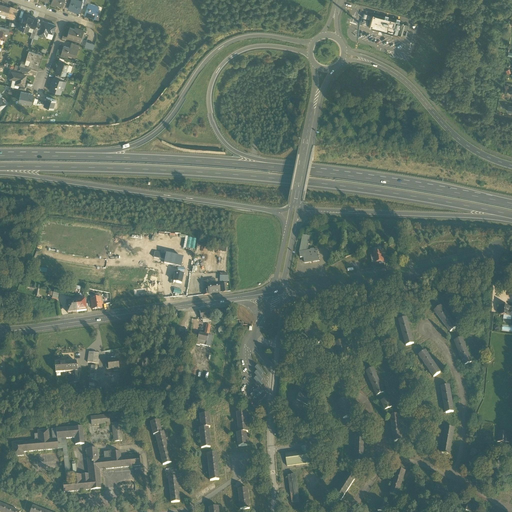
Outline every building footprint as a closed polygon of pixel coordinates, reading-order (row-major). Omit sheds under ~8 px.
[(78,11),(79,11),(80,7),(82,1),(78,0),(70,0),(68,8),(78,11)] [(100,13),(96,12),(98,7),(89,4),(88,3),(87,5),(84,13),(95,17),(98,18),(100,13)] [(10,6),(10,8),(0,4),(0,12),(7,15),(9,16),(9,17),(14,19),(17,9),(10,6)] [(375,13),(374,15),(385,18),(385,17),(388,18),(388,19),(396,21),(396,20),(400,21),(399,22),(403,23),(403,21),(400,20),(397,19),(389,17),(389,16),(385,16),(375,13)] [(19,28),(25,30),(27,25),(34,27),(34,28),(34,27),(37,18),(29,16),(29,17),(24,15),(19,28)] [(374,15),(373,15),(373,16),(370,26),(370,27),(371,28),(399,36),(400,36),(400,35),(404,24),(404,23),(403,23),(399,22),(400,21),(396,20),(396,21),(388,19),(388,18),(385,17),(385,18),(374,15)] [(39,34),(44,36),(46,32),(53,34),(56,25),(48,22),(48,23),(43,22),(40,29),(39,34)] [(0,41),(1,39),(2,33),(3,32),(8,33),(9,29),(0,26),(0,41)] [(67,37),(80,41),(83,30),(77,28),(76,29),(70,27),(67,37)] [(399,36),(371,28),(370,29),(399,37),(399,36)] [(68,55),(75,57),(77,49),(72,47),(71,48),(70,48),(64,46),(61,53),(68,55)] [(31,66),(38,68),(41,60),(40,60),(41,55),(29,51),(27,57),(31,58),(29,65),(31,66)] [(63,74),(65,75),(67,71),(69,64),(62,62),(59,61),(55,72),(58,73),(63,74)] [(18,65),(17,69),(29,73),(30,69),(24,67),(20,65),(18,65)] [(19,84),(23,85),(24,85),(26,75),(22,74),(22,73),(11,70),(9,78),(12,78),(13,78),(13,77),(17,78),(16,83),(19,84)] [(50,90),(60,93),(62,89),(62,88),(60,88),(62,80),(60,80),(54,78),(53,78),(50,90)] [(32,93),(21,91),(19,100),(30,103),(32,93)] [(55,99),(46,96),(44,105),(53,108),(55,99)] [(303,236),(299,253),(307,252),(309,244),(307,244),(308,237),(310,238),(310,237),(303,236)] [(303,258),(304,263),(319,260),(317,250),(314,251),(313,250),(310,250),(311,251),(307,252),(299,253),(300,258),(303,258)] [(379,264),(379,265),(384,264),(383,263),(384,263),(383,260),(384,260),(384,256),(382,256),(382,253),(374,254),(374,256),(371,256),(372,263),(375,262),(375,264),(379,264)] [(166,255),(165,260),(164,264),(181,267),(183,258),(181,258),(169,256),(166,255)] [(173,283),(181,284),(183,275),(175,273),(173,283)] [(203,292),(203,295),(209,294),(215,294),(219,293),(217,284),(207,285),(206,280),(203,281),(205,291),(203,292)] [(91,300),(92,310),(101,309),(101,305),(103,305),(103,303),(101,303),(100,298),(91,300)] [(85,300),(75,301),(77,312),(86,311),(86,307),(88,307),(87,305),(86,305),(85,300)] [(68,313),(77,312),(75,301),(66,302),(66,303),(67,308),(65,308),(66,310),(67,310),(68,313)] [(434,312),(440,319),(446,314),(441,307),(434,312)] [(511,317),(511,312),(509,312),(509,309),(509,307),(501,307),(500,316),(511,317)] [(199,311),(201,320),(202,320),(211,319),(210,310),(199,311)] [(440,319),(445,326),(451,321),(446,314),(440,319)] [(399,321),(401,330),(409,327),(406,319),(399,321)] [(456,328),(451,321),(445,326),(450,333),(456,328)] [(401,330),(404,338),(411,336),(409,327),(401,330)] [(305,333),(311,339),(317,334),(311,328),(305,333)] [(199,333),(197,340),(206,342),(208,336),(208,335),(204,335),(199,333)] [(323,340),(317,334),(311,339),(318,346),(323,340)] [(414,344),(411,336),(404,338),(406,346),(414,344)] [(454,342),(458,350),(465,347),(462,339),(454,342)] [(335,345),(339,353),(346,349),(342,341),(335,345)] [(458,350),(461,358),(468,355),(465,347),(458,350)] [(349,357),(346,349),(339,353),(342,361),(349,357)] [(99,354),(89,352),(87,363),(98,364),(99,360),(98,360),(99,354)] [(419,356),(424,363),(430,359),(425,352),(419,356)] [(472,363),(468,355),(461,358),(464,366),(472,363)] [(424,363),(428,370),(435,366),(430,359),(424,363)] [(107,361),(108,370),(119,368),(118,360),(107,361)] [(65,372),(72,371),(77,371),(76,362),(64,363),(65,372)] [(64,363),(55,364),(55,373),(65,372),(64,363)] [(94,384),(95,384),(97,366),(91,366),(89,384),(94,384)] [(265,374),(259,366),(255,369),(258,372),(255,374),(257,378),(254,380),(261,388),(264,385),(261,382),(264,380),(262,377),(265,374)] [(440,373),(435,366),(428,370),(433,378),(440,373)] [(366,373),(370,381),(377,377),(373,369),(366,373)] [(370,381),(373,388),(380,385),(377,377),(370,381)] [(384,393),(380,385),(373,388),(377,397),(384,393)] [(441,388),(442,396),(450,395),(449,387),(441,388)] [(259,389),(251,396),(257,404),(266,397),(259,389)] [(297,400),(305,405),(308,398),(301,393),(297,400)] [(442,396),(444,405),(452,404),(450,395),(442,396)] [(316,402),(308,398),(305,405),(312,409),(316,402)] [(381,403),(385,411),(392,408),(388,399),(381,403)] [(338,402),(340,411),(348,408),(347,406),(345,400),(338,402)] [(453,412),(452,404),(444,405),(445,414),(453,412)] [(350,415),(348,408),(340,411),(343,419),(351,417),(350,415)] [(238,447),(249,446),(246,413),(235,414),(238,447)] [(207,414),(198,415),(199,429),(198,429),(200,449),(211,448),(207,414)] [(109,415),(90,417),(91,425),(109,424),(109,415)] [(391,421),(392,425),(399,424),(398,416),(391,417),(391,421)] [(171,464),(164,432),(161,433),(159,421),(148,424),(151,436),(155,436),(162,466),(171,464)] [(112,423),(113,442),(121,441),(120,423),(112,423)] [(392,428),(393,434),(401,433),(399,424),(392,425),(392,428)] [(11,445),(13,459),(24,457),(23,455),(58,450),(56,441),(74,438),(75,446),(84,444),(82,426),(54,430),(55,432),(56,439),(50,440),(48,430),(37,432),(37,435),(34,436),(35,441),(11,445)] [(446,428),(444,437),(452,438),(453,429),(446,428)] [(497,442),(508,442),(509,433),(498,432),(497,442)] [(402,442),(401,433),(393,434),(393,437),(394,443),(402,442)] [(356,436),(356,445),(363,445),(364,436),(356,436)] [(444,437),(443,445),(450,446),(452,438),(444,437)] [(356,445),(355,453),(363,454),(363,445),(356,445)] [(449,455),(450,446),(443,445),(441,454),(449,455)] [(302,452),(285,454),(287,467),(310,463),(308,447),(301,448),(302,452)] [(363,462),(363,454),(355,453),(355,462),(363,462)] [(208,482),(218,481),(216,454),(206,454),(208,482)] [(478,462),(483,467),(490,460),(491,461),(492,459),(488,455),(485,459),(483,457),(478,462)] [(398,470),(395,478),(402,480),(405,472),(398,470)] [(166,472),(170,504),(180,503),(176,471),(166,472)] [(289,476),(292,503),(299,502),(296,475),(289,476)] [(348,475),(344,482),(350,487),(355,479),(348,475)] [(395,478),(393,486),(400,489),(402,480),(395,478)] [(344,482),(339,489),(346,494),(350,487),(344,482)] [(434,491),(442,495),(445,489),(436,485),(434,491)] [(397,497),(400,489),(393,486),(390,495),(397,497)] [(248,489),(238,490),(239,510),(250,510),(248,489)] [(341,501),(346,494),(339,489),(334,497),(341,501)] [(378,511),(377,511),(385,511),(388,506),(381,503),(378,511)]
